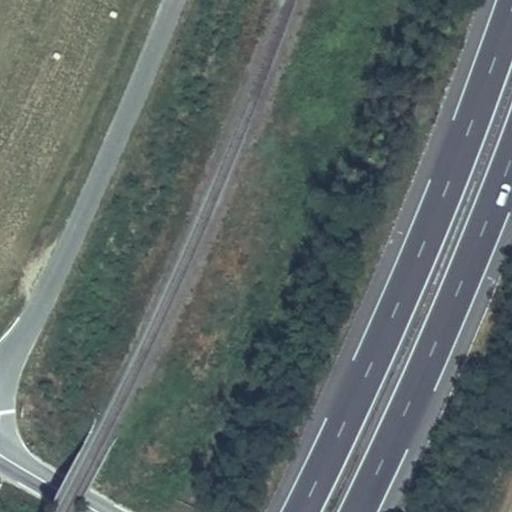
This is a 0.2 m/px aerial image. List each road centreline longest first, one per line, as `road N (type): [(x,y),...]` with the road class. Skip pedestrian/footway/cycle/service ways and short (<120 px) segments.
road 1 (motorway): [(511,11),(426,238),(301,511)]
road 2 (unclassified): [(0,368),(42,301),(170,0)]
road 3 (motorway): [(357,511),(511,154)]
